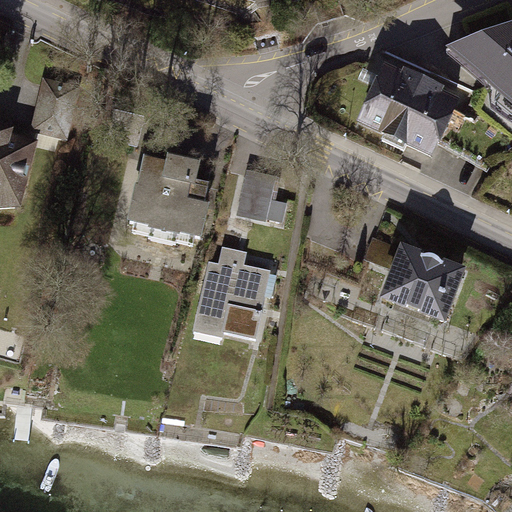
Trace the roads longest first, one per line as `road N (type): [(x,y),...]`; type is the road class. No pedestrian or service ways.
road 1 (secondary): [(229,110),(511,245)]
road 2 (residential): [(229,110),(255,79),(470,0)]
road 3 (secondary): [(0,1),(229,110)]
